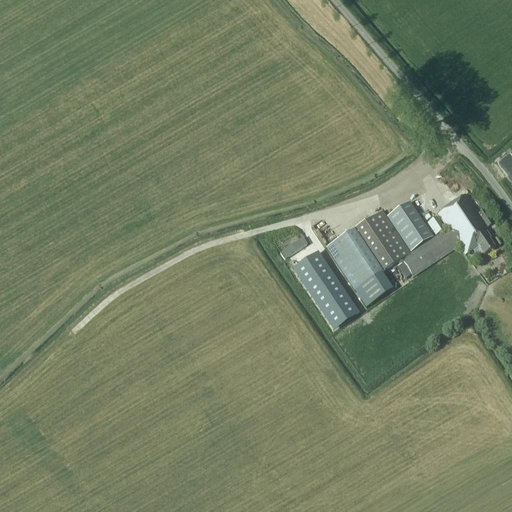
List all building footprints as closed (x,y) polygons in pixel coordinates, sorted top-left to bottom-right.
[(411,255),(389,222),(382,212),(326,250),(355,293),(382,274),(402,262),(403,264),(411,277),(413,279),(459,247),(465,256),(473,251),(478,258),(483,255),(484,257),(495,250),(489,241),(491,240),(486,233),(488,232),(486,229),(488,228),(488,229),(493,225),(484,211),(479,215),(466,196),(437,215),(445,226),(443,228),(436,219),(426,226),(434,238),(444,231),(445,232),(434,239),(411,255)] [(389,222),(411,255),(434,239),(412,206),(389,222)] [(279,254),(287,268),(314,251),(305,238),(279,254)] [(406,280),(411,277),(403,264),(398,268),(406,280)] [(366,309),(393,290),(382,274),(355,293),(366,309)]
